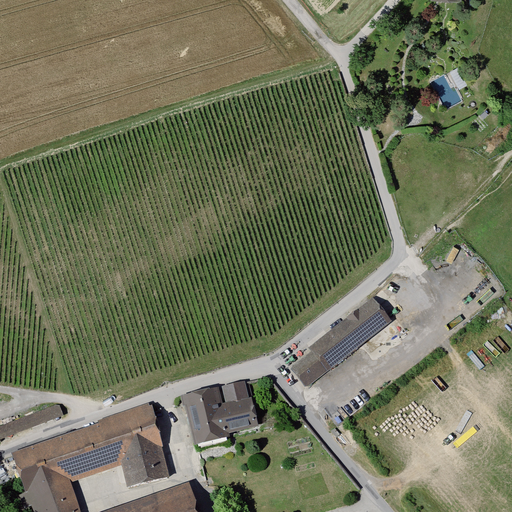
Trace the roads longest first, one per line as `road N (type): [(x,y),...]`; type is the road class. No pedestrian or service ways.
road 1 (track): [(342,59),(401,254),(272,364)]
road 2 (residential): [(272,364),(0,452)]
road 3 (residential): [(272,364),(388,511)]
